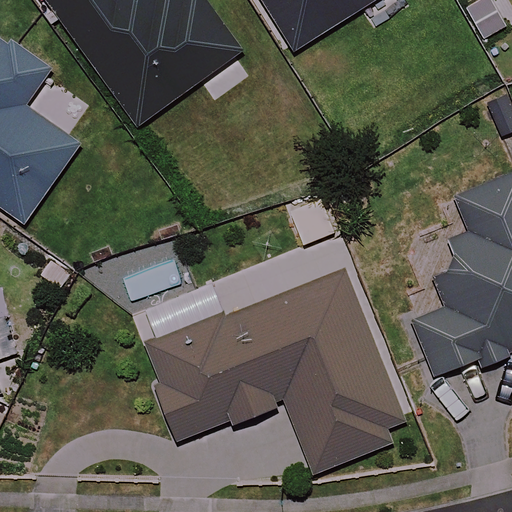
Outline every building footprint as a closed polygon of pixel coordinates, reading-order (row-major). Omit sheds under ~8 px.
[(49,0),(140,124),(242,49),(206,0),(49,0)] [(265,0),(298,50),(374,0),(265,0)] [(48,70),(0,36),(0,207),(25,225),(81,147),(23,105),(48,70)] [(417,322),(440,377),(479,361),(482,369),(511,356),(511,180),(462,202),(474,232),(452,241),(462,266),(437,277),(450,309),(417,322)] [(338,232),(324,200),(292,214),(305,246),(338,232)] [(410,439),(351,272),(147,344),(182,442),(291,403),(315,472),(410,439)]
